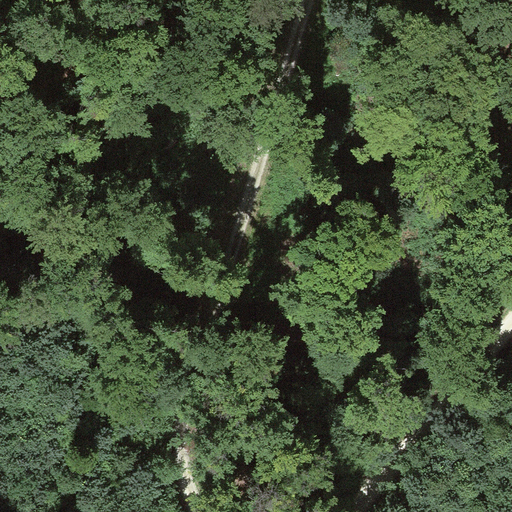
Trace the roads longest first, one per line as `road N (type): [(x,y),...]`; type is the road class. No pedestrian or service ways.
road 1 (track): [(193,511),(177,455),(185,358),(314,0)]
road 2 (unclassified): [(511,320),(346,511)]
